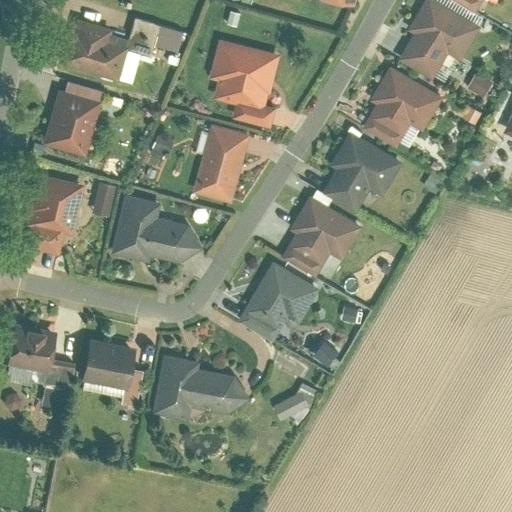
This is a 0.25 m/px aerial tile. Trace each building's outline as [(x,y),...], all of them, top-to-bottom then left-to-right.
[(399,59),(433,79),(448,54),(459,60),(479,27),(433,0),(426,0),(409,30),(414,33),(399,59)] [(454,0),(475,12),(482,0),(454,0)] [(56,63),(116,80),(126,47),(109,42),(112,29),(76,19),(73,29),(66,27),(56,63)] [(267,104),(281,53),(219,36),(208,77),(219,80),(214,96),(238,102),(234,116),(272,126),(277,107),(267,104)] [(377,103),(363,128),(398,147),(411,124),(424,131),(444,95),(391,65),(371,100),(377,103)] [(475,68),(466,84),(483,93),(492,77),(475,68)] [(41,144),(84,157),(104,91),(67,80),(63,91),(58,89),(41,144)] [(233,202),(251,132),(212,122),(194,192),(233,202)] [(336,168),(322,191),(356,211),(370,187),(383,195),(403,161),(350,130),(330,164),(336,168)] [(84,183),(37,172),(25,224),(30,225),(25,246),(59,254),(63,235),(71,236),(84,183)] [(91,209),(106,213),(113,182),(98,179),(91,209)] [(159,216),(163,201),(123,192),(109,253),(148,262),(150,255),(180,262),(204,247),(190,223),(159,216)] [(283,256),(317,274),(329,252),(343,260),(363,225),(309,195),(291,228),(297,231),(283,256)] [(275,262),(240,321),(273,341),(288,317),(299,323),(320,288),(275,262)] [(13,329),(6,362),(46,370),(53,337),(13,329)] [(89,339),(81,379),(126,388),(134,347),(89,339)] [(342,352),(319,340),(311,355),(333,368),(342,352)] [(162,354),(151,411),(187,418),(190,405),(227,412),(250,397),(236,374),(200,368),(201,361),(162,354)] [(276,406),(291,419),(315,392),(300,378),(276,406)]
